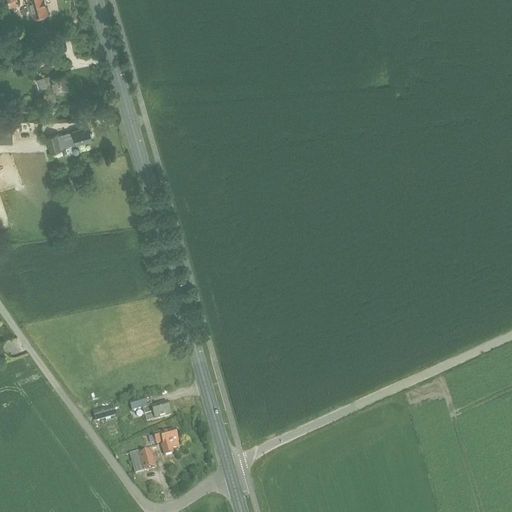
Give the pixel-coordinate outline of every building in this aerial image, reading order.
[(31,11),(33,16),(47,12),(43,0),(26,0),(27,0),(27,1),(29,11),(31,11)] [(34,55),(37,67),(52,63),(49,53),(47,54),(45,49),(35,52),(36,55),(34,55)] [(54,86),(56,92),(69,88),(65,72),(51,76),(51,75),(40,78),(37,79),(40,90),(54,86)] [(34,99),(36,107),(44,105),(42,97),(34,99)] [(0,144),(13,144),(13,131),(0,131),(0,129),(6,129),(6,125),(0,125),(0,144)] [(63,149),(62,148),(76,144),(93,139),(89,127),(59,135),(59,133),(46,136),(50,153),(63,149)] [(143,408),(147,423),(171,416),(167,402),(151,407),(151,406),(147,407),(145,398),(130,402),(133,411),(143,408)] [(93,412),(96,422),(116,416),(114,411),(120,410),(119,405),(113,407),(93,412)] [(162,446),(165,456),(173,453),(172,449),(179,447),(178,443),(179,443),(175,430),(161,434),(160,432),(153,434),(156,445),(162,443),(163,445),(162,446)] [(130,454),(136,474),(157,468),(152,451),(140,454),(140,451),(130,454)]
